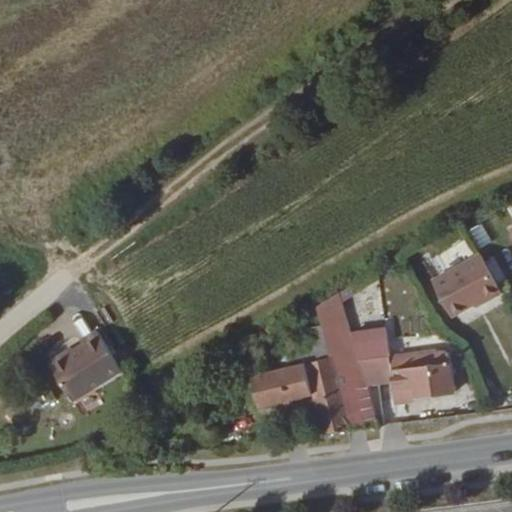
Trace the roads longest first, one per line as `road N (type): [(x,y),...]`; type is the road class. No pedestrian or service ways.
road 1 (secondary): [(511,441),(22,511)]
road 2 (track): [(63,277),(440,0)]
